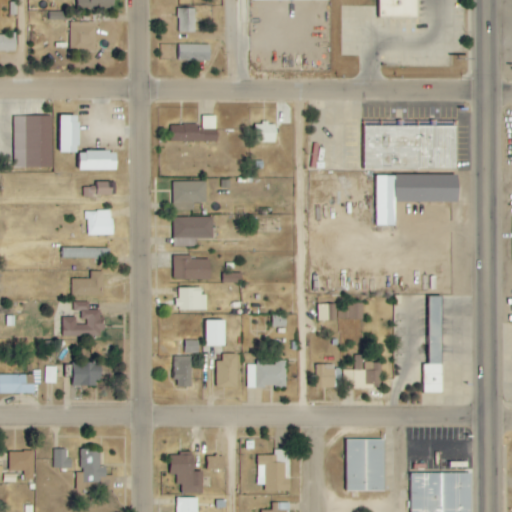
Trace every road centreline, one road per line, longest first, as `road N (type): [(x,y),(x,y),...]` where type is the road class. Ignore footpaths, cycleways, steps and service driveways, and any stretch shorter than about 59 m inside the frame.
road 1 (residential): [(142,511),(138,0)]
road 2 (residential): [(0,89),(511,93)]
road 3 (residential): [(511,417),(0,415)]
road 4 (trunk): [(489,417),(488,0)]
